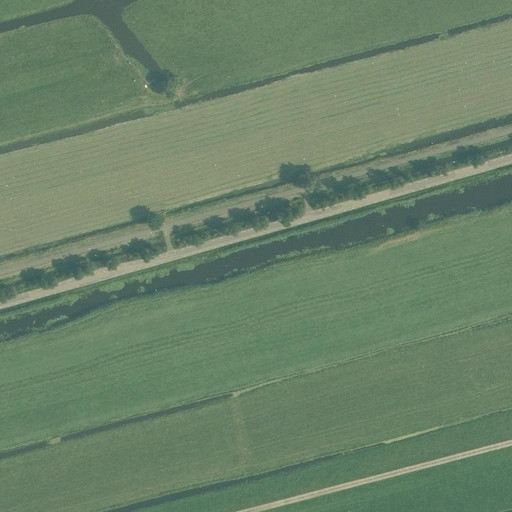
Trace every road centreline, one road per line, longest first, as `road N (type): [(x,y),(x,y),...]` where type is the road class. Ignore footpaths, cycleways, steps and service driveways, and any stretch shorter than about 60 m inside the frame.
road 1 (tertiary): [(0,303),(511,158)]
road 2 (track): [(248,511),(511,443)]
